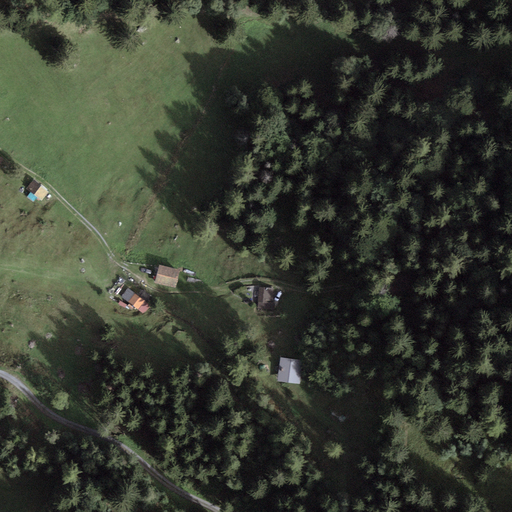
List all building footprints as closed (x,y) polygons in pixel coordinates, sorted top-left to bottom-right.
[(49,192),(33,180),(27,188),(42,201),(49,192)] [(180,270),(159,265),(155,283),(175,288),(180,270)] [(150,305),(128,288),(121,297),(143,314),(150,305)] [(273,289),(259,288),(258,309),(275,310),(275,302),(272,302),(273,289)] [(303,361),(280,358),(277,381),(300,384),(303,361)]
